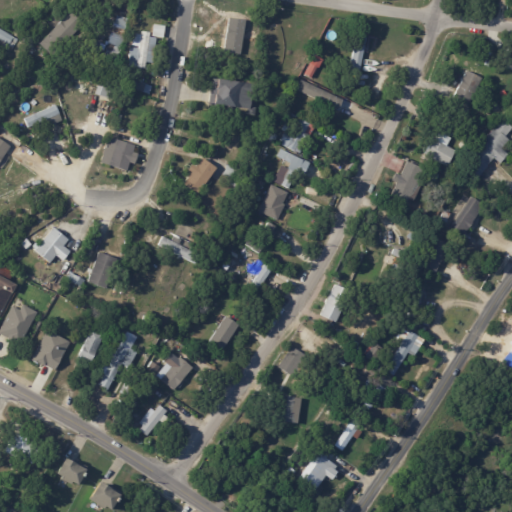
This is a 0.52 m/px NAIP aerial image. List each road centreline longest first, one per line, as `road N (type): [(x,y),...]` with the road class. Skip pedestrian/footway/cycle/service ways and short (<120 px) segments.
road 1 (residential): [(172,487),(333,246),(438,0)]
road 2 (residential): [(58,164),(88,200),(130,201),(171,126),(186,0)]
road 3 (tertiary): [(355,511),(511,270)]
road 4 (residential): [(511,26),(266,0)]
road 5 (tertiary): [(0,386),(209,511)]
